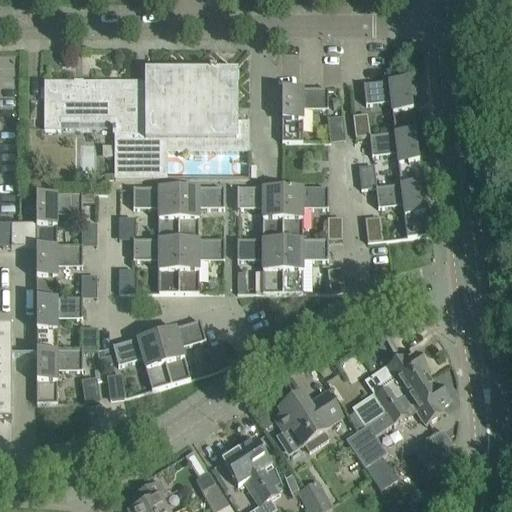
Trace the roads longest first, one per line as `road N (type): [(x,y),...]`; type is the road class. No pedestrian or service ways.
road 1 (residential): [(263,372),(230,319),(211,310),(127,335),(109,319),(108,199)]
road 2 (secondary): [(475,289),(448,25)]
road 3 (unclassified): [(59,464),(143,447),(263,372)]
road 4 (secondary): [(478,511),(487,448),(475,289)]
road 5 (residential): [(0,26),(193,26)]
road 6 (residential): [(265,26),(448,25)]
road 7 (residential): [(362,314),(350,143)]
road 8 (unclassified): [(265,26),(265,184)]
